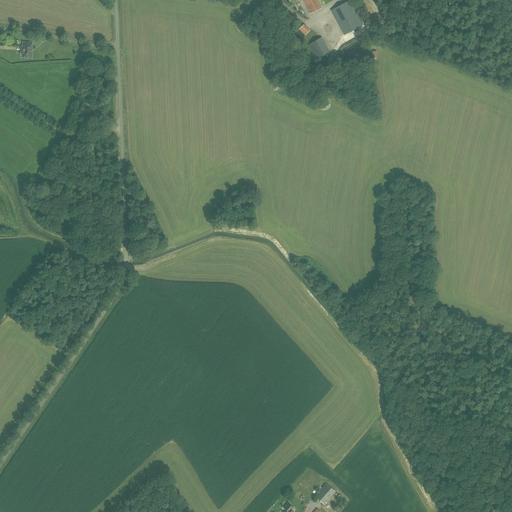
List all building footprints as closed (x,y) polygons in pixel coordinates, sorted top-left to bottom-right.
[(303,0),(310,13),(322,8),(318,0),(303,0)] [(344,35),(363,25),(350,0),(331,10),(344,35)] [(335,24),(326,29),(333,42),(342,38),(335,24)] [(22,46),(21,46),(20,53),(22,53),(22,57),(25,57),(25,58),(27,58),(28,57),(31,58),(32,43),(22,42),(22,46)] [(324,505),(336,491),(326,483),(314,496),(324,505)] [(293,511),(291,510),(293,507),(288,503),(283,508),(286,510),(284,511),(293,511)]
